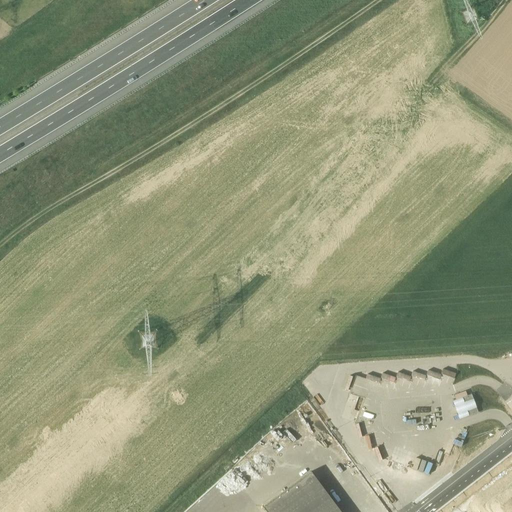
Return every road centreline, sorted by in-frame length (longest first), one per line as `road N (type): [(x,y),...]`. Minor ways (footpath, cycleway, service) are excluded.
road 1 (track): [(385,0),(0,249)]
road 2 (track): [(501,0),(289,247),(200,336)]
road 3 (unknown): [(421,511),(342,427),(333,378),(398,362),(448,361),(511,377)]
road 4 (motorway): [(0,154),(248,0)]
road 5 (motorway): [(206,0),(0,127)]
